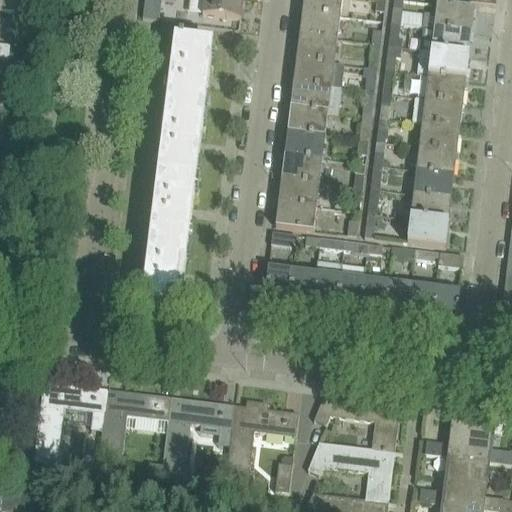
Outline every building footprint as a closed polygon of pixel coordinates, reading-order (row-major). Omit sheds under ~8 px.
[(0,0),(0,13),(14,15),(20,16),(22,3),(16,2),(0,0)] [(145,0),(144,12),(160,14),(161,2),(175,4),(175,0),(145,0)] [(204,0),(202,18),(240,23),(243,2),(229,0),(204,0)] [(342,0),(304,0),(302,16),(340,21),(342,0)] [(384,16),(386,1),(377,0),(375,15),(384,16)] [(472,0),(472,6),(495,9),(496,0),(472,0)] [(424,18),(422,31),(472,38),(475,12),(436,7),(435,19),(424,18)] [(158,24),(160,14),(144,12),(142,22),(158,24)] [(403,14),(393,13),(391,27),(401,29),(403,14)] [(340,21),(302,16),(299,40),(337,45),(340,21)] [(391,27),(388,51),(401,52),(403,44),(399,43),(401,29),(391,27)] [(433,33),(430,56),(469,60),(472,38),(433,33)] [(371,49),(380,50),(382,35),(373,34),(371,49)] [(337,45),(299,40),(296,63),(334,68),(337,45)] [(166,111),(204,116),(213,49),(183,45),(184,42),(179,42),(179,45),(174,44),(166,111)] [(10,49),(0,48),(0,61),(8,63),(14,63),(16,50),(10,49)] [(368,72),(377,74),(380,50),(371,49),(368,72)] [(388,51),(385,74),(395,76),(397,61),(400,61),(401,52),(388,51)] [(416,78),(466,84),(469,60),(420,54),(416,78)] [(334,68),(296,63),(293,88),(342,93),(344,69),(334,68)] [(385,74),(382,99),(392,100),(395,76),(385,74)] [(420,79),(417,103),(463,108),(466,84),(420,79)] [(365,96),(374,98),(376,83),(367,82),(365,96)] [(342,93),(293,88),(290,112),(328,116),(339,118),(342,94),(342,93)] [(0,110),(2,110),(8,111),(10,101),(9,101),(4,100),(4,97),(0,96),(0,110)] [(371,121),(372,112),(374,98),(365,96),(362,120),(371,121)] [(382,99),(379,122),(389,124),(392,100),(382,99)] [(412,126),(422,128),(460,132),(463,108),(415,102),(412,126)] [(158,177),(196,182),(204,116),(166,111),(158,177)] [(328,116),(290,112),(287,135),(325,140),(328,116)] [(371,121),(362,120),(359,144),(368,145),(371,121)] [(379,122),(376,146),(386,147),(389,124),(379,122)] [(422,128),(419,151),(457,155),(460,132),(422,128)] [(325,140),(287,135),(284,159),(322,164),(325,140)] [(357,159),(366,160),(368,145),(359,144),(357,159)] [(376,146),(373,170),(383,171),(386,147),(376,146)] [(416,175),(454,180),(457,155),(419,151),(416,175)] [(322,164),(284,159),(281,183),(319,187),(322,164)] [(362,193),(365,169),(356,168),(353,192),(362,193)] [(373,170),(370,194),(380,195),(383,171),(382,171),(373,170)] [(416,175),(413,199),(451,204),(454,180),(416,175)] [(150,244),(188,249),(196,182),(158,177),(150,244)] [(319,187),(281,183),(279,206),(316,211),(319,187)] [(353,192),(351,206),(360,208),(362,193),(353,192)] [(380,195),(370,194),(367,217),(377,218),(380,195)] [(410,222),(448,227),(451,204),(413,199),(410,222)] [(279,206),(276,230),(275,231),(313,235),(316,211),(279,206)] [(367,217),(364,242),(374,243),(377,218),(367,217)] [(445,252),(448,227),(410,222),(407,247),(445,252)] [(356,241),(358,226),(349,225),(347,240),(356,241)] [(272,236),(271,249),(295,252),(297,239),(272,236)] [(320,242),(306,241),(305,250),(319,252),(320,243),(320,242)] [(320,243),(319,252),(319,253),(333,254),(343,255),(344,246),(335,245),(320,243)] [(180,315),(185,274),(188,249),(150,244),(141,310),(180,315)] [(367,258),(368,249),(353,247),(344,246),(343,255),(352,256),(367,258)] [(368,248),(367,258),(381,260),(383,250),(368,248)] [(391,261),(415,264),(416,254),(392,251),(391,261)] [(440,257),(416,254),(415,264),(439,267),(440,257)] [(462,273),(464,260),(440,257),(439,267),(438,270),(462,273)] [(316,277),(311,315),(336,318),(342,269),(317,266),(316,277)] [(342,269),(336,318),(359,321),(364,283),(365,272),(342,269)] [(268,271),(263,309),(288,312),(293,274),(268,271)] [(293,274),(288,312),(311,315),(316,277),(293,274)] [(504,317),(503,317),(511,318),(511,280),(508,280),(506,297),(503,297),(501,316),(504,317)] [(364,283),(359,321),(383,324),(388,286),(364,283)] [(388,286),(383,324),(407,327),(412,289),(388,286)] [(412,289),(407,327),(431,330),(436,292),(412,289)] [(436,292),(431,330),(455,333),(460,295),(436,292)] [(499,334),(496,354),(511,355),(511,318),(503,317),(503,318),(501,319),(500,328),(502,330),(501,335),(499,334)] [(97,393),(44,386),(34,466),(61,469),(63,454),(58,454),(63,413),(93,416),(90,434),(102,435),(107,398),(96,396),(97,393)] [(98,462),(97,474),(125,477),(127,462),(122,461),(127,421),(158,424),(160,401),(107,394),(107,398),(102,435),(98,462)] [(371,454),(394,457),(401,408),(408,409),(409,408),(325,397),(314,425),(326,430),(330,420),(332,421),(375,426),(371,454)] [(170,402),(162,469),(160,481),(188,485),(189,469),(185,469),(190,428),(214,431),(213,439),(222,450),(229,451),(235,410),(170,402)] [(226,478),(225,490),(252,493),(254,478),(249,477),(254,436),(285,440),(287,417),(267,414),(267,409),(247,406),(247,412),(235,410),(229,451),(226,472),(226,478)] [(469,464),(474,416),(453,413),(448,448),(426,446),(425,459),(448,462),(448,461),(469,464)] [(511,456),(492,454),(496,418),(474,416),(469,464),(490,467),(511,470),(511,468),(511,456)] [(365,504),(388,507),(394,458),(402,459),(402,458),(394,457),(371,454),(319,447),(308,475),(320,480),(324,471),(326,472),(368,477),(365,504)] [(85,460),(84,472),(97,474),(98,462),(85,460)] [(448,461),(448,462),(443,496),(420,493),(419,507),(442,509),(463,511),(469,464),(448,461)] [(511,511),(511,504),(508,504),(486,501),(490,467),(469,464),(463,511),(466,511),(511,511)] [(160,481),(162,469),(149,468),(148,480),(160,481)] [(275,496),(289,497),(292,470),(278,468),(275,496)] [(213,476),(211,488),(225,490),(226,478),(226,472),(218,471),(217,477),(213,476)] [(45,511),(46,501),(0,494),(0,511),(45,511)] [(388,507),(365,504),(312,498),(306,511),(387,511),(388,508),(396,509),(396,508),(388,507)]
